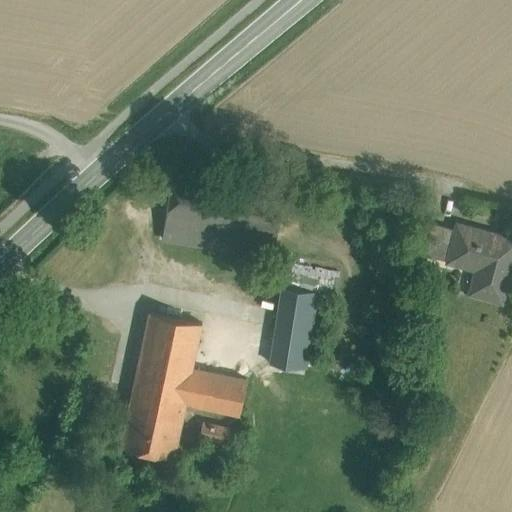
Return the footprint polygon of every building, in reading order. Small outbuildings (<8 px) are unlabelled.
[(283,188),(173,170),(162,238),(272,256),(283,188)] [(456,228),(422,219),(414,250),(448,259),(456,228)] [(511,258),(511,237),(458,223),(456,228),(448,259),(477,267),(470,290),(501,299),(511,258)] [(334,280),(337,266),(306,258),(303,273),(334,280)] [(310,279),(283,275),(282,287),(308,291),(310,279)] [(308,291),(282,287),(270,363),(305,368),(317,292),(308,291)] [(202,323),(150,311),(129,407),(161,414),(162,407),(183,412),(186,402),(239,414),(246,379),(192,368),(202,323)] [(161,414),(129,407),(121,445),(174,457),(183,412),(162,407),(161,414)] [(207,423),(203,438),(232,445),(235,429),(207,423)]
